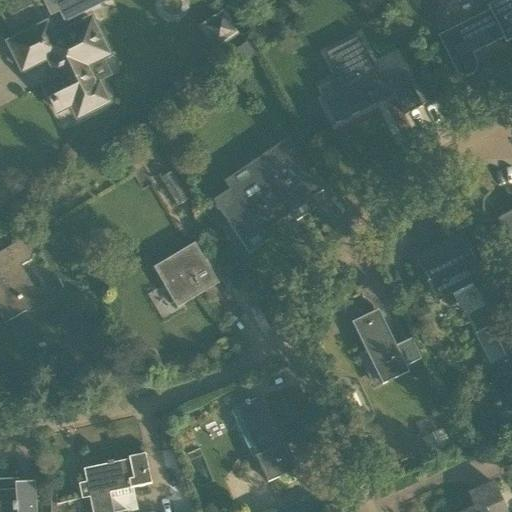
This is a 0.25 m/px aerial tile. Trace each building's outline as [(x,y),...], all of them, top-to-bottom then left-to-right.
[(11,0),(0,5),(0,6),(11,28),(36,16),(28,0),(11,0)] [(43,0),(50,14),(60,11),(65,20),(104,0),(43,0)] [(357,0),(356,2),(370,10),(375,0),(357,0)] [(506,39),(511,36),(511,0),(504,0),(488,8),(489,10),(438,35),(446,51),(456,71),(460,75),(465,76),(471,75),(475,71),(477,65),(476,60),(472,53),(505,37),(506,39)] [(224,9),(202,24),(216,46),(238,31),(224,9)] [(109,54),(92,19),(53,38),(46,24),(9,43),(23,71),(48,58),(58,77),(44,84),(58,112),(68,107),(76,122),(113,103),(100,77),(107,74),(100,59),(109,54)] [(383,86),(366,52),(358,38),(327,54),(358,112),(394,93),(405,115),(421,106),(405,74),(383,86)] [(246,41),(232,52),(240,62),(254,51),(246,41)] [(333,206),(288,139),(255,161),(264,173),(238,190),(236,186),(214,200),(243,243),(261,231),(261,230),(290,210),(291,212),(309,200),(320,215),(333,206)] [(511,212),(498,219),(511,244),(511,212)] [(439,299),(483,277),(462,236),(419,259),(439,299)] [(0,252),(0,314),(5,323),(42,301),(21,266),(31,260),(19,241),(0,252)] [(177,308),(219,284),(195,243),(153,267),(177,308)] [(427,306),(412,313),(419,328),(431,323),(434,322),(427,306)] [(383,385),(408,373),(378,310),(353,322),(383,385)] [(280,445),(259,398),(250,402),(249,400),(244,402),(245,404),(236,408),(257,455),(255,456),(268,483),(298,469),(286,442),(280,445)] [(152,485),(145,454),(129,458),(129,460),(114,463),(113,461),(107,462),(108,465),(84,470),(87,482),(79,484),(82,499),(90,498),(92,511),(129,511),(137,511),(133,488),(152,485)] [(0,494),(0,511),(36,511),(35,482),(15,483),(16,493),(0,494)] [(505,511),(493,483),(470,493),(476,507),(465,511),(505,511)]
